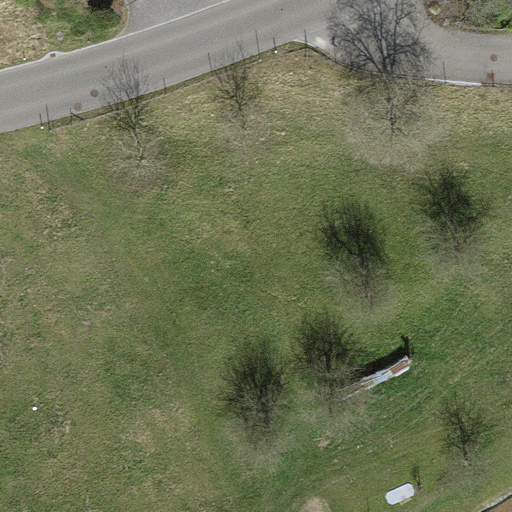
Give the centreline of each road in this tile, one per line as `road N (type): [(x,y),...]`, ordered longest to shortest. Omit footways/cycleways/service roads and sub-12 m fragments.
road 1 (tertiary): [(321,0),(0,103)]
road 2 (unclassified): [(362,0),(392,45),(511,62)]
